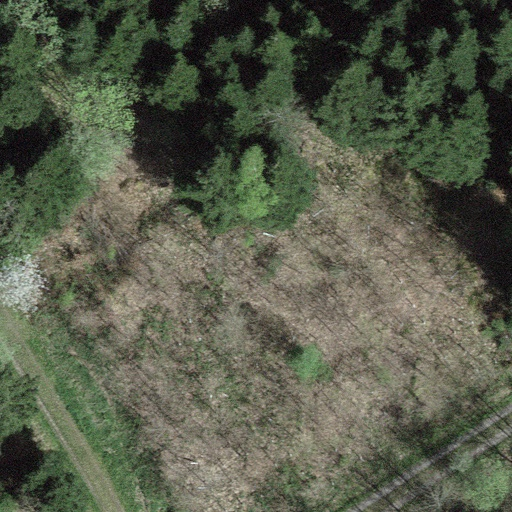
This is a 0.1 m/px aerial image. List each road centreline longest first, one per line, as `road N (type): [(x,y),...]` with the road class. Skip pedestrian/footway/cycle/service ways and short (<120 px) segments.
road 1 (track): [(0,352),(90,511)]
road 2 (track): [(364,511),(511,419)]
